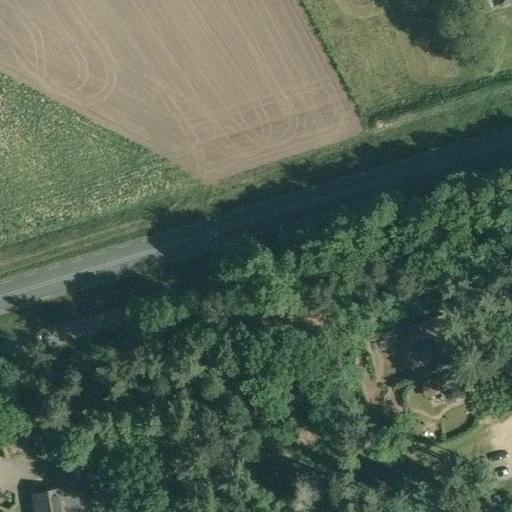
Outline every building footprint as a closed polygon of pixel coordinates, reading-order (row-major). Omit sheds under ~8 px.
[(471,0),(474,10),(506,0),(471,0)] [(445,278),(405,286),(410,302),(437,296),(442,311),(454,309),(445,278)] [(462,366),(419,381),(425,396),(467,382),(462,366)] [(50,430),(53,446),(71,442),(68,426),(50,430)] [(79,511),(79,509),(88,508),(85,492),(91,491),(85,455),(55,460),(60,489),(31,494),(33,511),(79,511)] [(499,511),(495,495),(482,499),(485,511),(499,511)]
